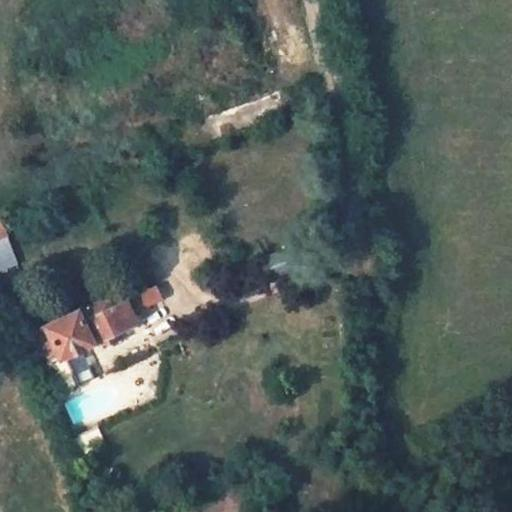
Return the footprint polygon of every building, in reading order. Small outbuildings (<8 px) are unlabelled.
[(301,266),(293,246),(283,250),(291,270),(301,266)] [(264,258),(272,277),(291,270),(283,250),(264,258)] [(149,289),(144,280),(140,282),(139,280),(121,289),(127,299),(127,300),(149,289)] [(91,303),(110,294),(104,283),(86,291),(91,303)] [(122,293),(111,297),(115,305),(125,299),(122,293)] [(91,303),(47,324),(63,356),(92,341),(93,343),(138,322),(127,300),(127,299),(125,299),(115,305),(111,297),(110,294),(91,303)] [(63,356),(47,324),(23,336),(38,368),(63,356)]
